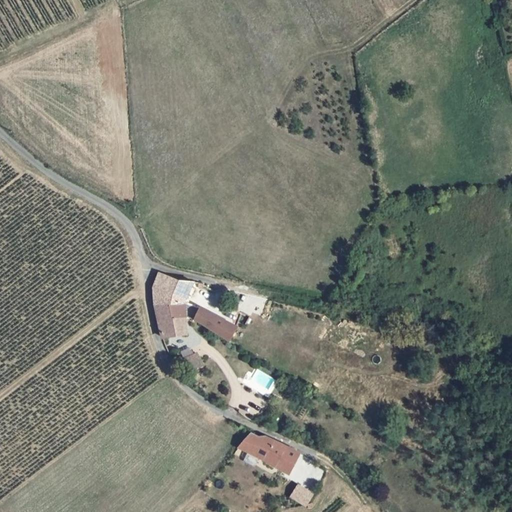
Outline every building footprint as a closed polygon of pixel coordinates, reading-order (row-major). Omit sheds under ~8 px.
[(151,280),(161,285),(155,299),(179,312),(179,310),(180,302),(183,293),(190,274),(175,273),(155,266),(151,280)] [(148,292),(149,296),(155,299),(161,285),(151,280),(148,292)] [(187,316),(194,299),(183,293),(180,302),(179,310),(179,312),(187,316)] [(157,332),(179,329),(179,312),(155,299),(149,296),(153,323),(157,332)] [(231,321),(194,299),(187,316),(222,337),(231,321)] [(180,342),(171,345),(176,355),(184,352),(180,342)] [(232,442),(247,450),(257,437),(245,429),(232,442)] [(261,437),(257,437),(247,450),(268,463),(275,453),(281,444),(275,440),(268,438),(261,437)] [(275,453),(289,461),(294,450),(281,444),(275,453)] [(322,463),(302,454),(293,473),(313,484),(322,463)] [(298,503),(303,491),(291,484),(284,496),(298,503)] [(306,498),(308,494),(303,491),(298,503),(300,504),(303,502),(306,498)]
